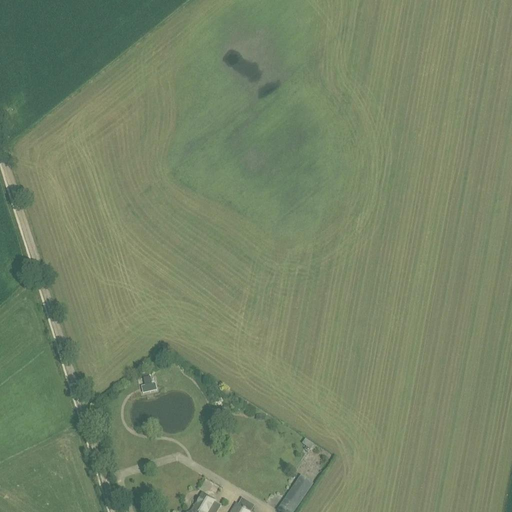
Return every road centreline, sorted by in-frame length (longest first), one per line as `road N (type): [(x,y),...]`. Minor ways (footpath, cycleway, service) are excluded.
road 1 (track): [(113,511),(0,146)]
road 2 (track): [(191,464),(175,441),(124,425),(122,407),(137,391)]
